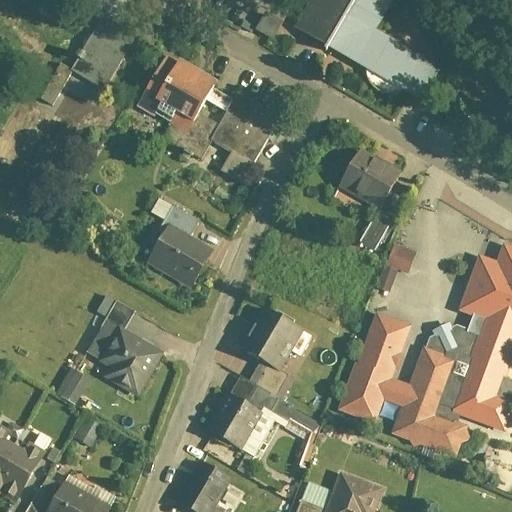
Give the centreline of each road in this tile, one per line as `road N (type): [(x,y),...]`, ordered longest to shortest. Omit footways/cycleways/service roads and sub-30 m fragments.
road 1 (residential): [(141,511),(329,100)]
road 2 (residential): [(511,204),(329,100)]
road 3 (residential): [(329,100),(164,0)]
